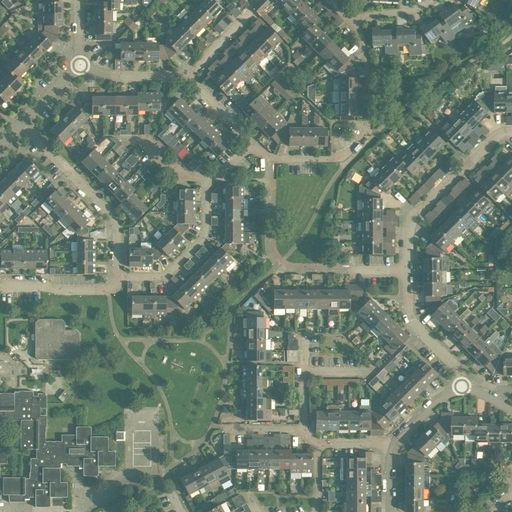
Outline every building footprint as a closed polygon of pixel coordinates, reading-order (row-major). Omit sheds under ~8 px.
[(38,10),(38,14),(62,14),(62,3),(58,3),(57,0),(44,0),(45,3),(43,3),(43,10),(38,10)] [(101,0),(102,9),(102,10),(111,10),(119,10),(119,3),(136,3),(136,0),(101,0)] [(205,0),(199,6),(212,18),(221,9),(216,4),(215,5),(210,0),(205,0)] [(287,0),(281,6),(289,15),(301,3),(298,0),(287,0)] [(491,0),(460,0),(460,1),(475,9),(479,0),(483,0),(490,3),(491,0)] [(295,26),(298,23),(310,11),(301,3),(289,15),(295,20),(292,23),(295,26)] [(199,6),(195,11),(190,7),(186,11),(187,12),(188,11),(203,27),(212,18),(199,6)] [(150,7),(147,10),(151,18),(156,13),(150,7)] [(440,15),(445,22),(449,28),(459,22),(465,30),(475,23),(465,8),(460,12),(456,7),(447,14),(445,12),(440,15)] [(111,22),(111,10),(102,10),(102,9),(95,9),(95,23),(111,22)] [(179,20),(182,23),(183,23),(195,35),(203,27),(188,11),(187,12),(179,20)] [(298,23),(306,31),(313,25),(318,20),(310,11),(298,23)] [(265,22),(269,18),(264,13),(261,17),(265,22)] [(38,14),(38,15),(37,15),(37,29),(44,32),(45,31),(57,36),(57,26),(62,26),(62,14),(38,14)] [(122,22),(126,26),(131,21),(127,17),(122,22)] [(269,18),(265,22),(270,27),(274,23),(269,18)] [(456,37),(449,28),(445,22),(440,26),(437,21),(427,28),(426,25),(420,29),(430,43),(439,36),(446,44),(456,37)] [(112,40),(111,35),(111,22),(95,23),(95,40),(112,40)] [(137,27),(134,23),(129,28),(132,32),(137,27)] [(183,23),(174,31),(186,44),(195,35),(183,23)] [(273,49),(281,41),(267,28),(263,32),(256,25),(252,29),(273,49)] [(301,37),(309,45),(321,33),(313,25),(306,31),(306,32),(301,37)] [(397,29),(397,37),(397,45),(409,45),(409,56),(422,55),(429,54),(426,45),(421,45),(421,37),(415,37),(415,31),(403,31),(403,28),(397,29)] [(273,49),(252,29),(249,32),(256,39),(252,43),(265,57),(273,49)] [(397,56),(397,45),(397,37),(391,38),(391,32),(379,32),(379,29),(372,29),(373,46),(385,46),(385,56),(397,56)] [(282,39),(286,35),(281,30),(277,34),(282,39)] [(50,44),(57,36),(45,31),(44,32),(41,35),(39,34),(31,42),(43,54),(51,45),(50,44)] [(159,38),(163,46),(168,59),(176,51),(178,52),(186,44),(174,31),(168,37),(165,33),(159,38)] [(309,45),(318,53),(329,42),(321,33),(309,45)] [(286,35),(282,39),(287,44),(291,40),(286,35)] [(240,40),(237,44),(258,64),(265,57),(252,43),(248,47),(240,40)] [(31,42),(22,51),(34,63),(43,54),(31,42)] [(318,53),(326,62),(338,50),(329,42),(318,53)] [(120,61),(133,61),(133,44),(115,44),(115,60),(120,60),(120,61)] [(145,44),(133,44),(133,61),(145,61),(145,44)] [(157,44),(145,44),(145,61),(158,61),(158,59),(168,59),(163,46),(157,46),(157,44)] [(241,54),(236,59),(250,72),(258,64),(237,44),(234,47),(241,54)] [(326,62),(335,71),(332,73),(333,77),(353,68),(346,61),(347,59),(338,50),(326,62)] [(22,51),(14,59),(26,71),(34,63),(22,51)] [(294,60),(299,55),(296,52),(291,57),(294,60)] [(225,55),(222,59),(242,79),(242,80),(246,85),(254,77),(250,72),(236,59),(232,63),(225,55)] [(303,59),(299,55),(294,60),(298,64),(303,59)] [(26,71),(14,59),(5,68),(10,73),(17,80),(18,79),(26,71)] [(242,79),(222,59),(218,63),(225,69),(221,73),(235,87),(242,80),(242,79)] [(505,62),(483,64),(484,72),(506,70),(505,62)] [(305,67),(301,71),(306,76),(310,72),(305,67)] [(339,80),(339,92),(355,92),(355,79),(353,79),(353,68),(333,77),(335,80),(339,80)] [(210,71),(207,74),(227,95),(235,87),(221,73),(217,78),(210,71)] [(2,81),(14,93),(23,84),(18,79),(17,80),(10,73),(2,81)] [(274,80),(270,84),(274,88),(273,89),(274,92),(277,95),(279,93),(283,89),(274,80)] [(5,102),(14,93),(2,81),(0,83),(0,105),(0,106),(5,102)] [(485,97),(490,110),(495,109),(495,112),(506,112),(506,93),(507,93),(507,87),(495,87),(495,96),(490,96),(490,91),(482,91),(483,92),(485,97)] [(283,89),(279,93),(287,101),(291,98),(283,89)] [(315,97),(315,92),(307,92),(307,97),(315,104),(315,97)] [(339,92),(339,104),(356,104),(355,92),(339,92)] [(466,110),(479,123),(488,115),(486,113),(490,110),(485,97),(483,92),(481,93),(480,93),(476,97),(476,99),(473,101),(474,102),(466,110)] [(138,111),(149,111),(148,93),(137,93),(136,97),(138,97),(138,111)] [(160,93),(148,93),(149,111),(163,111),(168,99),(160,99),(160,93)] [(252,120),(268,104),(259,95),(243,112),(252,120)] [(91,115),(103,115),(103,97),(91,97),(91,104),(87,104),(84,106),(90,117),(91,115)] [(103,115),(114,115),(114,97),(103,97),(103,115)] [(114,115),(126,115),(125,97),(114,97),(114,115)] [(137,115),(138,111),(138,97),(136,97),(125,97),(126,115),(137,115)] [(170,99),(168,99),(163,111),(166,111),(175,119),(187,107),(179,99),(174,103),(170,99)] [(277,112),(268,104),(252,120),(261,129),(277,112)] [(339,116),(340,116),(340,120),(348,120),(348,116),(356,116),(356,104),(339,104),(339,116)] [(74,107),(66,115),(79,128),(90,117),(84,106),(79,111),(74,107)] [(187,107),(175,119),(183,127),(186,125),(185,124),(195,114),(187,107)] [(466,110),(458,118),(479,138),(483,134),(475,127),(479,123),(466,110)] [(193,132),(206,120),(198,112),(195,114),(185,124),(186,125),(193,132)] [(287,123),(277,112),(261,129),(269,138),(271,136),(278,144),(283,131),(287,123)] [(58,123),(71,136),(76,141),(80,137),(78,135),(82,132),(79,128),(66,115),(64,118),(62,117),(59,120),(59,122),(58,123)] [(301,146),(313,146),(313,129),(306,129),(307,116),(301,116),(301,129),(301,146)] [(458,118),(451,125),(464,138),(469,134),(476,141),(479,138),(458,118)] [(214,128),(206,120),(193,132),(202,141),(214,128)] [(71,136),(58,123),(50,131),(63,144),(71,136)] [(464,138),(451,125),(443,133),(464,153),(468,149),(460,142),(464,138)] [(222,136),(214,128),(202,141),(210,149),(222,136)] [(157,136),(161,139),(168,132),(165,129),(157,136)] [(289,146),(301,146),(301,129),(289,129),(289,131),(283,131),(278,144),(289,144),(289,146)] [(326,129),(313,129),(313,146),(326,146),(326,136),(328,136),(328,131),(326,131),(326,129)] [(424,138),(437,152),(445,144),(431,130),(424,138)] [(412,142),(429,159),(437,152),(424,138),(419,134),(412,142)] [(222,136),(210,149),(218,157),(230,144),(222,136)] [(116,144),(112,148),(115,151),(122,144),(119,141),(116,144)] [(174,152),(181,145),(177,142),(170,149),(174,152)] [(404,150),(408,154),(421,167),(429,159),(412,142),(404,150)] [(181,145),(174,152),(177,155),(184,148),(181,145)] [(89,171),(102,158),(94,150),(81,162),(89,171)] [(75,157),(78,159),(79,160),(83,155),(80,152),(75,157)] [(125,161),(128,164),(135,157),(132,154),(125,161)] [(414,174),(421,167),(408,154),(401,161),(409,169),(414,174)] [(401,177),(409,169),(401,161),(396,155),(388,163),(401,177)] [(135,157),(128,164),(131,167),(138,160),(135,157)] [(17,166),(30,179),(38,170),(25,158),(17,166)] [(110,166),(102,158),(89,171),(97,179),(110,166)] [(190,168),(197,161),(194,158),(187,165),(190,168)] [(447,162),(452,167),(456,163),(450,158),(447,162)] [(197,161),(190,168),(193,171),(200,164),(197,161)] [(494,161),(490,165),(510,186),(511,184),(511,172),(505,165),(501,169),(494,161)] [(452,167),(447,162),(443,165),(448,170),(452,167)] [(394,185),(401,177),(388,163),(381,171),(380,171),(394,185)] [(494,176),(489,180),(503,193),(507,198),(511,193),(511,187),(510,186),(490,165),(487,168),(494,176)] [(22,187),(30,179),(17,166),(9,174),(22,187)] [(118,174),(110,166),(97,179),(105,187),(118,174)] [(360,186),(368,189),(380,194),(384,190),(386,192),(394,185),(380,171),(381,171),(378,168),(370,176),(360,186)] [(144,180),(147,178),(151,173),(148,170),(141,177),(144,180)] [(432,177),(437,182),(440,178),(435,173),(432,177)] [(9,174),(1,182),(14,195),(22,187),(9,174)] [(126,182),(118,174),(105,187),(113,195),(126,182)] [(437,182),(432,177),(428,181),(433,185),(437,182)] [(503,193),(489,180),(485,184),(478,177),(475,180),(495,201),(503,193)] [(465,179),(462,182),(467,187),(470,184),(465,179)] [(1,182),(0,183),(0,197),(6,203),(14,195),(1,182)] [(126,182),(113,195),(121,202),(121,203),(132,193),(135,190),(126,182)] [(225,187),(225,198),(243,198),(243,187),(225,187)] [(48,214),(52,210),(65,197),(57,189),(44,202),(40,206),(48,214)] [(177,201),(194,201),(194,190),(177,189),(177,201)] [(363,200),(363,211),(382,211),(382,199),(380,199),(380,194),(368,189),(368,200),(363,200)] [(416,192),(421,197),(425,193),(420,189),(416,192)] [(449,194),(454,199),(458,196),(453,191),(449,194)] [(478,191),(470,200),(483,213),(488,217),(496,209),(492,204),(491,205),(478,191)] [(421,197),(416,192),(413,196),(418,200),(421,197)] [(136,197),(132,193),(121,203),(121,202),(118,205),(126,214),(140,201),(136,197)] [(454,199),(449,194),(446,198),(451,203),(454,199)] [(52,210),(60,218),(73,205),(65,197),(52,210)] [(225,198),(225,210),(243,209),(243,198),(225,198)] [(470,200),(462,207),(476,221),(483,213),(470,200)] [(140,201),(126,214),(135,222),(148,209),(140,201)] [(177,201),(177,212),(194,212),(194,201),(177,201)] [(60,218),(68,226),(81,213),(73,205),(60,218)] [(434,210),(439,215),(443,211),(438,206),(434,210)] [(468,228),(473,232),(480,225),(476,221),(462,207),(455,215),(468,228)] [(225,210),(225,221),(243,221),(243,209),(225,210)] [(439,215),(434,210),(431,213),(436,218),(439,215)] [(18,216),(22,219),(26,214),(23,211),(18,216)] [(363,211),(363,222),(397,222),(397,216),(382,216),(382,211),(363,211)] [(30,216),(34,220),(38,216),(34,212),(30,216)] [(177,212),(177,224),(188,229),(188,224),(194,224),(194,212),(177,212)] [(68,226),(76,234),(88,229),(85,226),(89,221),(81,213),(68,226)] [(455,215),(447,222),(460,236),(468,228),(455,215)] [(511,222),(506,218),(497,227),(502,231),(511,222)] [(225,221),(225,232),(243,232),(243,221),(225,221)] [(128,234),(133,235),(139,235),(139,222),(133,228),(128,228),(128,234)] [(356,232),(357,232),(363,232),(383,232),(383,226),(397,226),(397,222),(363,222),(356,222),(356,232)] [(447,222),(439,230),(453,243),(460,236),(447,222)] [(177,224),(164,237),(177,249),(185,241),(181,236),(188,229),(177,224)] [(76,234),(76,252),(94,252),(94,240),(88,240),(88,229),(76,234)] [(445,251),(453,243),(439,230),(432,237),(435,240),(427,248),(440,254),(440,253),(444,249),(445,251)] [(225,232),(225,244),(236,244),(243,244),(243,232),(225,232)] [(364,243),(392,243),(392,238),(383,238),(383,232),(363,232),(364,243)] [(164,237),(151,249),(156,260),(164,253),(169,257),(177,249),(164,237)] [(392,243),(364,243),(364,254),(383,254),(383,248),(392,248),(392,243)] [(236,249),(236,244),(225,244),(212,256),(225,269),(233,261),(229,256),(236,249)] [(442,271),(442,260),(444,260),(444,255),(440,253),(440,254),(427,248),(427,259),(425,259),(425,271),(442,271)] [(129,249),(129,267),(140,267),(140,249),(129,249)] [(151,249),(140,249),(140,267),(152,267),(152,260),(156,260),(151,249)] [(0,269),(12,269),(12,251),(0,251),(0,269)] [(23,251),(12,251),(12,269),(23,269),(23,251)] [(23,269),(35,269),(35,251),(23,251),(23,269)] [(35,251),(35,269),(46,269),(46,251),(35,251)] [(76,252),(76,263),(94,263),(94,252),(76,252)] [(217,277),(222,272),(224,274),(227,271),(225,269),(212,256),(204,265),(217,277)] [(94,263),(76,263),(77,275),(95,275),(94,263)] [(209,286),(217,277),(204,265),(196,273),(209,286)] [(425,271),(425,283),(442,283),(442,284),(447,284),(447,272),(442,272),(442,271),(425,271)] [(201,294),(209,286),(196,273),(188,281),(201,294)] [(193,301),(201,294),(188,281),(180,289),(193,301)] [(427,306),(428,306),(440,301),(440,295),(442,295),(442,284),(442,283),(425,283),(425,295),(427,295),(427,306)] [(344,290),(338,290),(338,309),(350,309),(350,297),(355,297),(356,285),(344,285),(344,290)] [(180,289),(172,297),(176,308),(180,305),(184,310),(193,301),(180,289)] [(274,309),(284,309),(284,290),(273,291),(274,309)] [(295,290),(284,290),(284,309),(295,309),(295,290)] [(299,314),(299,309),(306,309),(306,290),(295,290),(295,309),(295,314),(299,314)] [(317,290),(306,290),(306,309),(317,309),(317,290)] [(328,290),(317,290),(317,309),(328,309),(328,290)] [(328,290),(328,309),(328,316),(338,316),(338,309),(338,290),(328,290)] [(267,302),(261,295),(258,292),(254,296),(269,313),(272,310),(267,306),(267,302)] [(357,312),(364,320),(377,307),(367,296),(361,302),(363,305),(357,312)] [(131,315),(143,315),(143,297),(131,297),(131,315)] [(143,315),(150,315),(150,318),(154,319),(154,315),(154,297),(143,297),(143,315)] [(166,309),(176,308),(172,297),(154,297),(154,315),(165,315),(166,309)] [(434,315),(443,324),(454,312),(445,303),(444,305),(440,301),(428,306),(435,314),(434,315)] [(364,320),(365,320),(360,325),(367,333),(372,328),(372,327),(385,314),(377,307),(364,320)] [(443,324),(451,333),(463,321),(472,311),(469,307),(459,317),(454,312),(443,324)] [(508,309),(497,308),(505,317),(508,314),(508,309)] [(247,312),(247,318),(246,318),(246,329),(265,329),(265,318),(263,318),(263,312),(247,312)] [(372,327),(372,328),(380,335),(393,322),(385,314),(372,327)] [(471,322),(475,326),(480,321),(476,317),(471,322)] [(35,357),(38,360),(76,360),(79,357),(79,333),(76,330),(64,330),(64,323),(62,319),(38,319),(35,322),(35,345),(35,357)] [(451,333),(459,341),(471,329),(463,321),(451,333)] [(380,335),(387,343),(400,329),(393,322),(380,335)] [(484,325),(479,330),(483,334),(488,329),(484,325)] [(265,340),(265,329),(246,329),(246,340),(265,340)] [(387,343),(383,347),(391,355),(395,351),(408,337),(400,329),(387,343)] [(459,341),(468,349),(480,338),(471,329),(459,341)] [(496,331),(488,339),(492,343),(500,335),(496,331)] [(476,358),(488,346),(480,338),(468,349),(476,358)] [(246,340),(246,351),(265,350),(265,340),(246,340)] [(503,352),(492,342),(476,358),(480,361),(479,363),(483,367),(484,366),(485,366),(486,365),(494,373),(500,358),(503,352)] [(402,349),(398,353),(402,357),(410,349),(406,345),(402,349)] [(271,350),(265,350),(246,351),(246,361),(271,361),(271,350)] [(287,350),(286,350),(287,362),(297,361),(297,350),(287,350)] [(395,357),(391,361),(395,364),(398,360),(402,357),(398,353),(395,357)] [(511,374),(511,358),(500,358),(494,373),(505,373),(505,375),(511,374)] [(387,364),(383,368),(387,372),(388,373),(396,366),(395,364),(391,361),(387,364)] [(415,370),(428,383),(436,375),(423,362),(415,370)] [(261,377),(261,366),(242,366),(242,377),(261,377)] [(375,376),(379,380),(383,384),(387,379),(383,376),(387,372),(383,368),(375,376)] [(415,370),(408,378),(421,391),(428,383),(415,370)] [(379,380),(375,376),(368,383),(375,391),(379,387),(376,383),(379,380)] [(267,377),(261,377),(242,377),(242,388),(261,388),(267,388),(267,377)] [(408,378),(400,385),(413,399),(421,391),(408,378)] [(332,385),(337,385),(337,379),(326,379),(326,385),(326,390),(332,390),(332,385)] [(400,385),(393,393),(406,406),(413,399),(400,385)] [(261,388),(242,388),(242,399),(246,399),(261,399),(261,398),(261,388)] [(70,395),(65,391),(61,395),(66,400),(70,395)] [(0,464),(7,464),(7,449),(0,449),(0,418),(6,419),(6,421),(21,421),(20,450),(36,450),(36,459),(30,459),(30,473),(28,473),(28,479),(24,479),(24,478),(2,478),(2,495),(8,495),(8,503),(24,503),(24,497),(29,498),(35,498),(35,507),(50,507),(50,498),(67,498),(67,482),(59,482),(59,469),(59,464),(65,464),(65,467),(79,466),(82,467),(82,476),(98,476),(98,466),(115,466),(115,451),(107,451),(107,437),(90,437),(90,427),(76,427),(76,435),(61,435),(61,441),(45,441),(45,428),(46,428),(46,394),(37,394),(37,398),(33,398),(33,392),(18,392),(18,394),(14,394),(0,394),(0,464)] [(393,393),(385,401),(398,414),(406,406),(393,393)] [(377,409),(391,421),(393,422),(397,418),(396,416),(398,414),(385,401),(381,396),(373,404),(370,407),(370,416),(371,415),(377,409)] [(265,409),(265,410),(271,410),(271,399),(265,399),(265,398),(261,398),(261,399),(246,399),(246,409),(265,409)] [(326,405),(326,412),(326,430),(337,430),(337,406),(326,405)] [(359,406),(359,411),(359,430),(369,430),(369,436),(376,436),(376,424),(370,424),(370,416),(370,407),(370,405),(359,406)] [(315,430),(326,430),(326,412),(315,412),(315,406),(309,406),(309,418),(315,418),(315,430)] [(342,406),(337,406),(337,430),(348,430),(348,411),(342,411),(342,406)] [(265,409),(246,409),(246,420),(264,421),(265,410),(265,409)] [(382,430),(391,421),(377,409),(371,415),(376,420),(376,424),(376,436),(382,436),(382,430)] [(359,411),(348,411),(348,430),(359,430),(359,411)] [(441,413),(442,420),(447,433),(452,433),(452,434),(465,434),(465,418),(453,418),(453,413),(441,413)] [(465,434),(476,434),(477,434),(477,426),(477,418),(465,418),(465,434)] [(436,447),(441,442),(445,445),(450,440),(447,433),(442,420),(434,428),(432,426),(424,435),(436,447)] [(488,442),(488,425),(477,426),(477,434),(476,434),(476,442),(488,442)] [(488,442),(501,442),(501,425),(488,425),(488,442)] [(511,425),(501,425),(501,442),(511,441),(511,425)] [(115,441),(124,441),(124,432),(115,432),(115,441)] [(427,456),(436,447),(424,435),(415,443),(416,445),(409,453),(422,458),(425,454),(427,456)] [(263,450),(257,450),(257,469),(268,469),(268,450),(268,445),(268,437),(263,437),(263,450)] [(273,437),(268,437),(268,445),(268,450),(268,469),(279,469),(279,450),(273,450),(273,437)] [(235,457),(229,457),(229,445),(223,445),(223,455),(208,463),(217,480),(220,485),(230,480),(224,468),(225,467),(226,469),(235,469),(235,460),(235,457)] [(235,469),(246,469),(246,450),(241,450),(241,445),(229,445),(229,457),(235,457),(235,460),(235,469)] [(300,473),(301,454),(301,449),(295,449),(295,454),(291,454),(290,454),(290,469),(289,469),(289,473),(300,473)] [(301,454),(300,473),(312,473),(312,449),(306,449),(306,454),(301,454)] [(257,450),(246,450),(246,469),(257,469),(257,450)] [(279,469),(289,469),(290,469),(290,454),(291,454),(290,450),(279,450),(279,469)] [(340,469),(365,469),(365,464),(370,464),(370,452),(358,452),(358,458),(340,458),(340,469)] [(422,458),(409,453),(408,464),(407,464),(407,476),(423,476),(429,476),(429,471),(423,471),(423,464),(422,464),(422,458)] [(208,463),(199,468),(208,485),(211,490),(220,485),(217,480),(208,463)] [(199,468),(189,473),(198,490),(201,494),(206,492),(206,493),(211,490),(208,485),(199,468)] [(340,480),(346,480),(365,480),(365,469),(340,469),(340,480)] [(198,490),(189,473),(179,479),(188,495),(198,490)] [(423,476),(407,476),(406,488),(423,488),(429,488),(429,476),(423,476)] [(346,480),(346,491),(365,491),(370,491),(376,491),(376,486),(365,486),(365,480),(346,480)] [(423,500),(423,488),(406,488),(406,500),(423,500)] [(346,491),(346,502),(365,502),(365,491),(346,491)] [(224,493),(215,498),(217,503),(227,498),(224,493)] [(239,495),(236,496),(231,499),(236,508),(241,506),(246,503),(242,496),(239,495)] [(429,511),(429,506),(423,506),(423,500),(406,500),(406,511),(417,511),(429,511)] [(364,511),(365,502),(346,502),(345,511),(364,511)] [(145,503),(135,508),(137,511),(141,511),(148,509),(145,503)]
